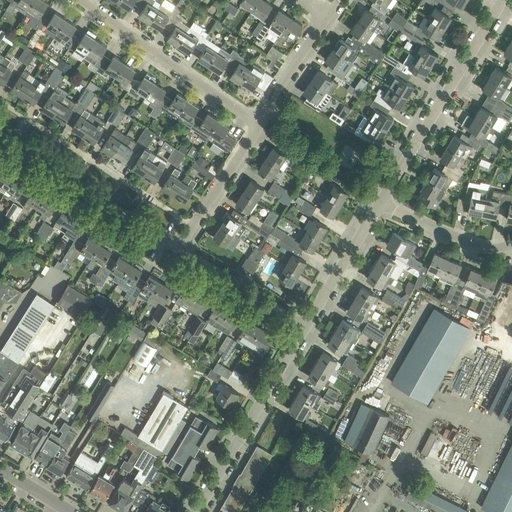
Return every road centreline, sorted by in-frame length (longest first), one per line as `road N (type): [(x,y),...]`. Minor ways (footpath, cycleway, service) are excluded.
road 1 (residential): [(379,203),(502,0)]
road 2 (residential): [(259,125),(81,0)]
road 3 (residential): [(197,511),(304,328)]
road 4 (residential): [(176,249),(0,139)]
road 5 (unknown): [(47,498),(112,400),(146,393),(165,365)]
road 6 (residential): [(304,328),(176,249)]
road 7 (residential): [(176,249),(259,125)]
road 8 (residential): [(304,328),(379,203)]
road 9 (residential): [(511,245),(482,247),(379,203)]
road 10 (residential): [(259,125),(325,18)]
